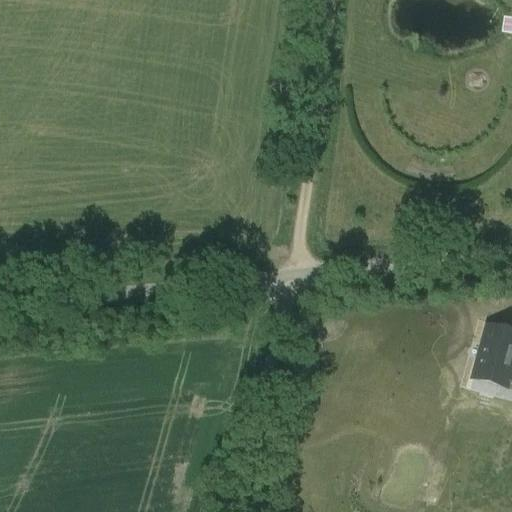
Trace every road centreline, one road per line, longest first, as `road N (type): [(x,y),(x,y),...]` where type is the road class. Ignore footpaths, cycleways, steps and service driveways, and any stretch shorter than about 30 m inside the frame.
road 1 (unclassified): [(0,309),(292,276)]
road 2 (track): [(292,276),(330,0)]
road 3 (unclassified): [(226,511),(292,276)]
road 4 (unclassified): [(292,276),(511,254)]
